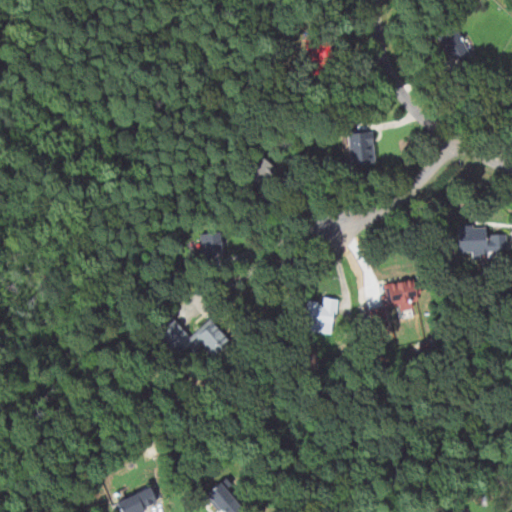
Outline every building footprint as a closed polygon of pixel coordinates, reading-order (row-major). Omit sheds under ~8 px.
[(433,31),(448,63),(467,54),(452,23),(433,31)] [(303,44),(314,74),(333,67),(323,38),(303,44)] [(369,131),(345,133),(348,165),(372,162),(369,131)] [(271,166),(254,154),(239,177),(256,188),(271,166)] [(482,234),(482,225),(454,225),(454,251),(503,251),(503,234),(482,234)] [(222,256),(221,231),(200,232),(200,256),(222,256)] [(415,305),(409,279),(382,285),(388,311),(415,305)] [(335,299),(320,297),(320,302),(302,299),(297,329),(329,334),(335,299)] [(210,321),(188,339),(168,314),(151,328),(174,356),(196,339),(210,356),(227,342),(210,321)] [(206,492),(221,511),(239,511),(242,510),(219,481),(206,492)] [(115,511),(137,511),(154,502),(144,486),(111,505),(115,511)]
